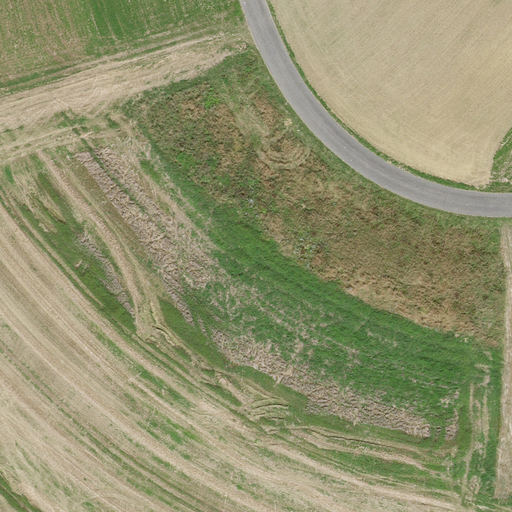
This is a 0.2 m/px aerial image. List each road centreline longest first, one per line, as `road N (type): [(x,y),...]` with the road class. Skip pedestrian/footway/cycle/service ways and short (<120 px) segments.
road 1 (unclassified): [(511,187),(435,186),(380,164),(321,126),(279,78),(245,0)]
road 2 (track): [(0,122),(260,37)]
